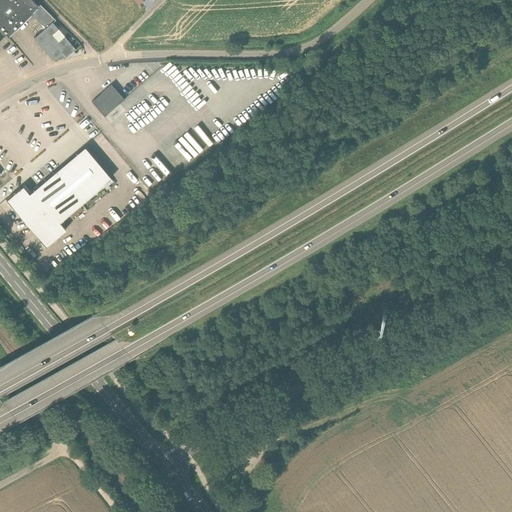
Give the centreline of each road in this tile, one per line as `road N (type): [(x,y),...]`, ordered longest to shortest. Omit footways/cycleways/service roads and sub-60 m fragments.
road 1 (primary): [(511,88),(0,390)]
road 2 (primary): [(0,420),(511,121)]
road 3 (unclassified): [(165,465),(511,278)]
road 4 (unclassified): [(109,57),(293,51),(368,0)]
road 5 (tertiary): [(165,465),(0,263)]
road 6 (track): [(225,428),(239,445),(259,450),(393,396)]
road 7 (track): [(0,367),(117,511)]
